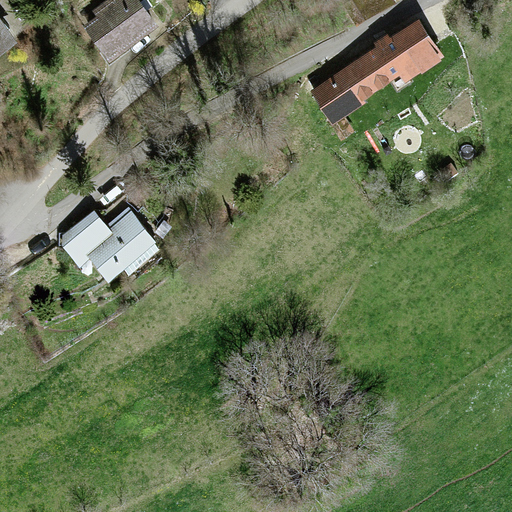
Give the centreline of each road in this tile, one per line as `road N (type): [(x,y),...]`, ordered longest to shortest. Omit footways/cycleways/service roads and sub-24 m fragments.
road 1 (residential): [(447,0),(287,79),(119,197),(42,230),(16,231)]
road 2 (residential): [(264,0),(136,101),(16,231)]
